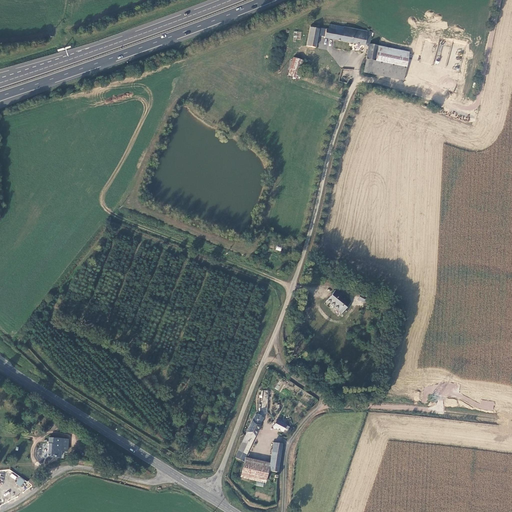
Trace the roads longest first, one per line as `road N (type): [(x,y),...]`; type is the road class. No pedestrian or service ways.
road 1 (trunk): [(0,95),(264,0)]
road 2 (unclassified): [(272,339),(355,79)]
road 3 (trunk): [(230,0),(0,82)]
road 4 (track): [(499,0),(475,104),(465,110),(355,79)]
road 5 (unclassified): [(272,339),(285,365),(321,400),(289,441),(282,511)]
road 6 (primary): [(170,472),(0,364)]
road 7 (track): [(292,285),(114,216)]
road 8 (track): [(321,400),(506,419)]
road 9 (residential): [(170,472),(142,481),(73,466),(0,511)]
road 10 (unclassified): [(208,495),(272,339)]
